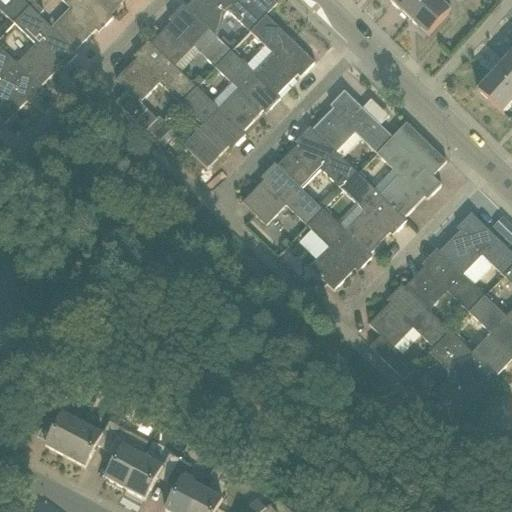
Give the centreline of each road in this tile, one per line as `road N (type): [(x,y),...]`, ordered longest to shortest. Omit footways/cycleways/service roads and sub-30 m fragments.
road 1 (residential): [(7,160),(162,0)]
road 2 (residential): [(210,205),(362,45)]
road 3 (residential): [(490,168),(336,325)]
road 4 (residential): [(490,168),(362,45)]
